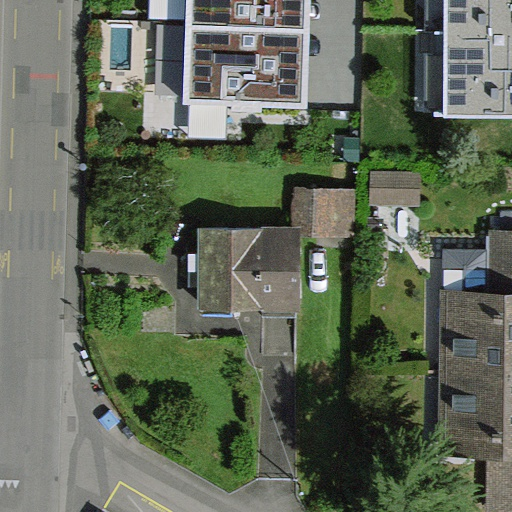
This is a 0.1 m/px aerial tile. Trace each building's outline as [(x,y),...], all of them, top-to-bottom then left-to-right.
[(310,0),(188,0),(187,28),(309,33),(310,0)] [(511,0),(446,0),(446,33),(511,33),(511,0)] [(309,33),(187,28),(185,104),(306,108),(309,33)] [(511,33),(446,33),(446,117),(511,118),(511,33)] [(419,176),(375,175),(374,202),(418,203),(419,176)] [(352,194),(299,193),(299,233),(352,233),(352,194)] [(511,233),(495,234),(495,301),(511,301),(511,233)] [(294,236),(205,236),(206,309),(295,309),(294,236)] [(511,455),(511,301),(495,301),(487,301),(487,252),(448,252),(449,456),(493,455),(511,455)] [(511,455),(493,455),(492,511),(511,511),(511,455)]
